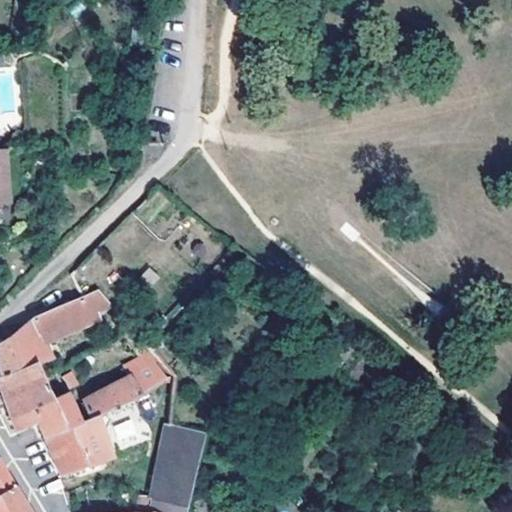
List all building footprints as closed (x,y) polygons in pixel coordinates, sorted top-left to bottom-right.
[(4,202),(19,199),(13,147),(0,148),(0,219),(6,211),(4,202)] [(90,292),(28,317),(0,339),(0,396),(12,429),(35,422),(43,438),(80,422),(63,392),(50,400),(31,368),(46,361),(34,337),(97,310),(104,305),(90,292)] [(153,348),(151,347),(142,354),(133,342),(124,341),(117,346),(127,359),(131,356),(135,359),(122,369),(129,378),(80,403),(86,419),(140,394),(171,373),(153,348)] [(171,373),(140,394),(145,402),(169,389),(171,373)] [(80,422),(43,438),(52,460),(58,476),(157,432),(145,402),(140,394),(86,419),(80,422)] [(205,436),(167,425),(151,496),(151,499),(185,508),(188,498),(205,436)] [(0,489),(8,485),(0,472),(0,471),(0,489)] [(0,511),(25,511),(21,505),(8,485),(0,489),(0,511)] [(146,511),(151,499),(151,496),(140,493),(135,511),(146,511)] [(185,508),(184,511),(197,511),(200,505),(188,498),(185,508)] [(184,511),(185,508),(151,499),(146,511),(184,511)]
